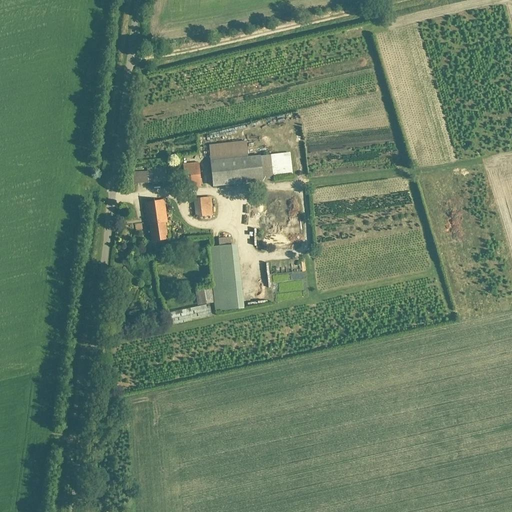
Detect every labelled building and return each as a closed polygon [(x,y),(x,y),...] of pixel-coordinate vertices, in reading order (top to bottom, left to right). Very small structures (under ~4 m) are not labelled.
[(245,143),(208,147),(210,162),(246,159),(245,143)] [(268,157),(270,180),(292,178),(290,155),(268,157)] [(204,165),(206,187),(256,184),(254,162),(204,165)] [(181,165),(182,189),(201,188),(200,164),(181,165)] [(128,167),(129,185),(166,182),(165,165),(128,167)] [(142,198),(145,244),(165,242),(162,197),(142,198)] [(193,200),(194,219),(211,219),(210,199),(193,200)] [(184,238),(186,266),(210,264),(208,236),(184,238)] [(217,239),(218,247),(212,248),(216,294),(237,292),(233,246),(228,246),(228,238),(217,239)] [(196,291),(198,308),(209,306),(207,289),(196,291)]
